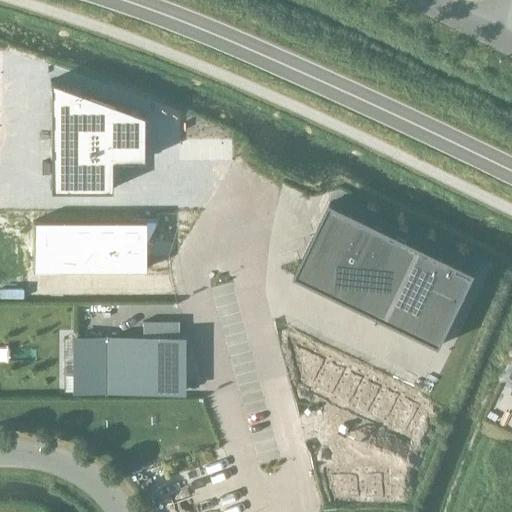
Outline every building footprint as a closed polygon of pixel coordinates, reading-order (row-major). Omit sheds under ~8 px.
[(143,159),(143,113),(50,80),(50,189),(111,189),(111,159),(143,159)] [(476,271),(329,201),(293,275),(440,346),(476,271)] [(149,245),(160,220),(135,220),(135,221),(35,221),(35,269),(147,269),(147,245),(149,245)] [(180,336),(75,336),(75,392),(180,392),(180,336)] [(302,386),(313,391),(329,358),(289,339),(302,386)] [(329,358),(313,391),(333,401),(349,367),(329,358)] [(333,401),(351,409),(367,376),(349,367),(333,401)] [(367,376),(351,409),(369,418),(385,384),(367,376)] [(385,385),(369,418),(387,427),(403,393),(385,385)] [(403,393),(387,427),(408,437),(424,404),(403,393)] [(358,502),(358,470),(323,470),(332,502),(358,502)] [(387,470),(358,470),(358,502),(387,502),(387,470)]
